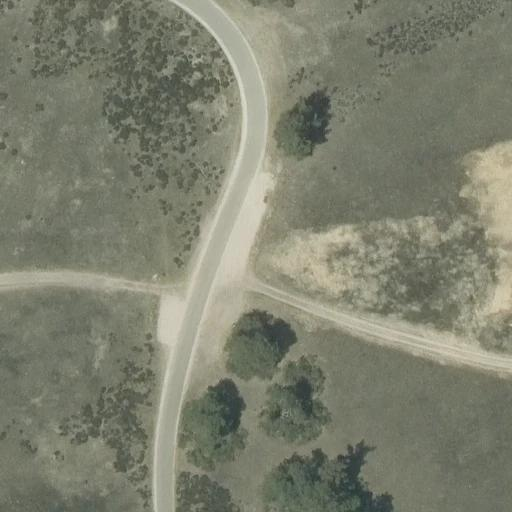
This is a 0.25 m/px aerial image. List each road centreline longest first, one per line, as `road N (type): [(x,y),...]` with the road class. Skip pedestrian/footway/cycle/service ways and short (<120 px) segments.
road 1 (unclassified): [(165,511),(169,390),(254,134),(253,90),(238,51),(184,0)]
road 2 (track): [(511,356),(434,348),(201,289)]
